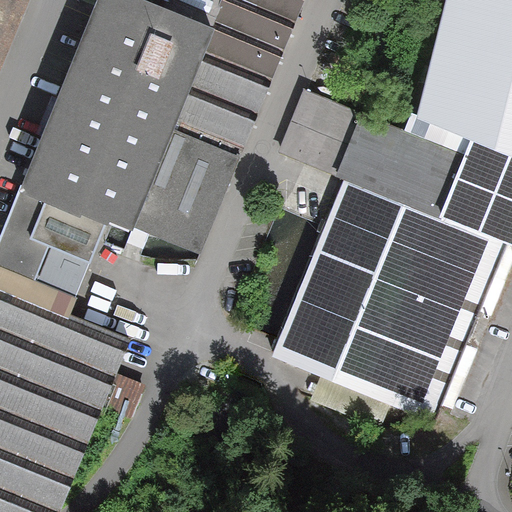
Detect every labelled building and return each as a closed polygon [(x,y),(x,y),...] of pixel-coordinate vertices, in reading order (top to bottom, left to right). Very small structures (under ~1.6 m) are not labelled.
[(222,34),(138,0),(91,0),(0,226),(0,292),(12,298),(71,321),(111,222),(141,234),(222,34)] [(0,0),(0,67),(28,0),(0,0)] [(138,0),(222,34),(141,234),(201,258),(302,0),(138,0)] [(511,0),(447,0),(419,115),(418,120),(472,141),(511,154),(511,0)] [(431,425),(502,244),(440,220),(472,141),(418,120),(419,115),(412,113),(404,131),(344,107),(307,90),(279,153),(317,169),(348,182),(310,270),(273,362),(431,425)] [(511,154),(472,141),(440,220),(502,244),(511,248),(511,154)] [(0,327),(12,298),(0,292),(0,327)] [(12,298),(0,327),(0,501),(26,511),(61,511),(130,347),(71,321),(12,298)]
